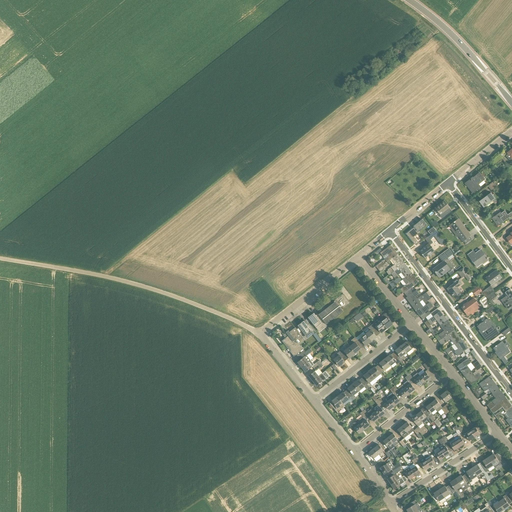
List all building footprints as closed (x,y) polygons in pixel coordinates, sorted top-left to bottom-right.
[(491,161),(494,165),(503,158),(500,154),(491,161)] [(473,193),(481,186),(479,185),(485,180),(480,173),(471,180),(471,179),(471,180),(466,184),(473,193)] [(493,182),(488,186),(491,190),(496,186),(499,184),(496,180),(493,182)] [(484,208),(493,201),(496,199),(491,193),(488,195),(482,199),(479,201),(484,209),(484,208)] [(450,208),(444,201),(435,208),(437,211),(441,215),(450,208)] [(511,213),(511,212),(507,215),(504,211),(493,220),(496,224),(495,225),(496,225),(498,227),(499,226),(499,225),(509,217),(510,218),(511,216),(511,213)] [(411,240),(419,233),(419,232),(427,225),(422,219),(413,227),(414,227),(406,234),(411,240)] [(470,235),(458,219),(455,222),(455,221),(454,222),(454,223),(449,226),(457,237),(458,236),(462,241),(470,235)] [(430,235),(436,230),(434,227),(428,231),(430,235)] [(423,255),(425,258),(424,258),(425,258),(434,251),(430,245),(433,243),(431,240),(433,238),(433,237),(438,233),(436,230),(430,235),(425,239),(428,243),(425,245),(426,247),(420,252),(423,255)] [(387,262),(391,260),(398,255),(391,245),(380,253),(384,258),(388,255),(389,256),(376,266),(378,269),(387,262)] [(444,253),(448,258),(453,254),(449,249),(444,253)] [(468,255),(477,267),(488,259),(487,258),(481,250),(475,254),(473,251),(468,255)] [(398,255),(391,260),(395,265),(391,268),(388,270),(388,271),(386,272),(389,275),(394,272),(405,264),(398,255)] [(446,265),(444,261),(433,269),(436,273),(436,272),(439,277),(442,275),(443,276),(447,272),(447,273),(451,270),(447,264),(446,265)] [(378,269),(380,272),(389,265),(387,262),(378,269)] [(405,278),(412,273),(405,264),(394,272),(397,276),(401,273),(405,278)] [(458,272),(462,278),(468,273),(464,267),(458,272)] [(499,275),(496,271),(486,278),(491,285),(501,278),(501,277),(502,277),(501,277),(499,275),(500,274),(499,275)] [(402,280),(404,283),(407,281),(409,283),(400,290),(403,294),(419,282),(412,273),(405,278),(402,280)] [(460,291),(457,288),(462,284),(458,278),(453,282),(454,284),(447,289),(453,296),(460,291)] [(491,286),(482,292),(486,297),(494,291),(491,286)] [(478,287),(472,291),(475,296),(482,292),(478,287)] [(511,303),(511,292),(510,289),(505,293),(507,295),(501,300),(506,307),(511,303)] [(413,307),(420,302),(422,300),(429,296),(426,292),(421,296),(417,299),(416,297),(420,294),(416,290),(406,298),(413,307)] [(494,292),(487,297),(490,301),(497,296),(494,292)] [(351,303),(349,301),(343,294),(335,300),(333,298),(317,310),(320,314),(318,315),(326,325),(328,324),(327,323),(342,312),(342,313),(343,312),(342,310),(351,303)] [(486,307),(490,304),(485,296),(480,299),(480,301),(484,307),(486,307)] [(480,307),(474,299),(464,306),(463,305),(462,306),(463,307),(462,308),(468,316),(480,307)] [(423,319),(427,316),(426,314),(425,313),(430,309),(427,304),(423,307),(420,302),(413,307),(420,317),(420,316),(423,319)] [(488,314),(494,309),(495,309),(493,306),(492,306),(489,308),(486,311),(488,314)] [(425,323),(429,329),(431,328),(430,325),(437,321),(440,326),(447,321),(440,311),(425,323)] [(381,322),(387,329),(388,329),(387,329),(392,324),(391,323),(394,321),(387,313),(384,315),(386,318),(381,322)] [(317,330),(323,326),(324,328),(327,326),(319,316),(317,317),(314,314),(308,318),(317,330)] [(484,337),(497,328),(491,320),(489,322),(487,319),(479,324),(479,325),(477,326),(480,330),(481,331),(480,332),(484,337)] [(306,324),(304,321),(298,326),(306,336),(311,331),(313,334),(316,332),(308,322),(306,324)] [(454,330),(447,321),(440,326),(444,331),(439,335),(440,336),(436,339),(438,342),(454,330)] [(387,330),(387,329),(381,322),(373,328),(378,333),(380,331),(381,333),(387,329),(387,330)] [(282,341),(291,353),(294,356),(303,349),(300,345),(305,340),(304,339),(300,334),(299,332),(295,328),(289,333),(288,331),(286,333),(289,336),(282,341)] [(375,335),(378,333),(373,328),(365,334),(372,342),(371,341),(377,337),(375,335)] [(502,333),(504,336),(511,331),(509,328),(502,333)] [(454,344),(461,339),(454,330),(438,342),(442,346),(447,342),(451,339),(454,344)] [(371,342),(372,342),(365,334),(358,341),(362,346),(364,344),(365,346),(371,341),(371,342)] [(356,355),(355,354),(361,350),(359,348),(362,346),(358,341),(355,337),(351,341),(354,344),(350,347),(356,355)] [(455,352),(458,356),(468,348),(461,339),(454,344),(458,349),(455,352)] [(400,345),(406,353),(414,347),(410,341),(408,343),(406,342),(401,346),(400,345)] [(510,352),(502,341),(495,346),(495,347),(493,348),(496,352),(497,351),(498,353),(496,354),(500,359),(501,359),(504,357),(510,352)] [(406,353),(400,345),(400,346),(395,351),(396,352),(394,354),(400,362),(401,362),(400,362),(405,358),(403,355),(406,353)] [(346,359),(346,358),(348,357),(350,358),(355,354),(356,355),(350,347),(343,352),(342,353),(346,359)] [(304,358),(304,357),(298,362),(302,367),(310,360),(307,356),(312,351),(310,349),(303,355),(305,357),(304,358)] [(342,353),(340,351),(335,355),(337,357),(334,360),(339,367),(345,362),(344,360),(346,359),(342,353)] [(394,354),(392,356),(390,354),(385,359),(384,358),(390,366),(395,362),(397,365),(400,362),(394,354)] [(384,358),(385,359),(379,363),(381,365),(378,367),(383,372),(390,366),(384,358)] [(471,363),(468,359),(457,366),(464,376),(471,371),(467,366),(471,363)] [(310,360),(302,367),(305,372),(313,367),(314,369),(318,365),(321,363),(319,360),(314,365),(310,360)] [(375,367),(369,371),(369,370),(368,371),(375,378),(383,372),(378,367),(376,369),(375,367)] [(424,382),(430,378),(425,372),(424,372),(423,370),(418,374),(424,382)] [(313,381),(319,376),(315,371),(309,376),(313,381)] [(368,371),(369,372),(363,376),(365,378),(362,379),(367,385),(375,378),(368,371)] [(477,385),(475,382),(481,377),(478,373),(474,376),(471,371),(464,376),(473,388),(477,385)] [(419,386),(424,383),(424,382),(418,374),(417,373),(412,377),(409,374),(407,376),(413,383),(415,381),(419,386)] [(317,386),(326,379),(322,374),(319,376),(313,381),(317,386)] [(405,378),(407,381),(402,385),(409,394),(415,390),(411,384),(413,383),(407,376),(405,378)] [(359,380),(353,384),(353,383),(359,391),(361,393),(366,389),(369,387),(367,385),(362,379),(360,381),(359,380)] [(492,394),(499,389),(492,379),(481,387),(484,392),(488,389),(492,394)] [(352,383),(353,384),(348,388),(349,390),(347,392),(351,397),(353,401),(356,399),(353,395),(359,391),(353,383),(352,383)] [(399,391),(400,392),(399,392),(404,398),(409,395),(409,394),(402,385),(397,389),(395,386),(392,388),(396,393),(399,391)] [(387,397),(390,400),(394,406),(400,401),(395,396),(394,394),(396,393),(392,388),(390,390),(392,392),(387,397)] [(493,401),(487,405),(490,410),(506,398),(499,389),(492,394),(496,399),(493,401)] [(446,402),(452,398),(446,391),(440,396),(446,402)] [(337,396),(343,404),(351,397),(347,392),(344,394),(343,392),(338,396),(337,396)] [(333,403),(331,405),(329,406),(331,409),(333,407),(337,413),(345,406),(343,404),(337,396),(337,397),(332,401),(333,403)] [(379,407),(381,405),(377,400),(374,396),(372,397),(379,407)] [(497,411),(498,410),(502,407),(506,412),(511,407),(511,405),(506,398),(490,410),(493,414),(497,411)] [(436,409),(441,415),(444,413),(446,415),(449,412),(445,406),(442,408),(440,406),(441,405),(436,399),(431,403),(436,409)] [(394,406),(390,400),(384,404),(389,410),(394,406),(394,407),(394,406)] [(426,407),(431,413),(436,409),(431,403),(426,407)] [(385,413),(380,407),(375,412),(380,418),(385,413)] [(374,422),(379,418),(379,419),(379,418),(380,418),(375,412),(373,409),(372,408),(367,412),(365,410),(362,411),(367,418),(369,416),(374,422)] [(365,419),(367,418),(362,411),(360,413),(363,417),(357,421),(358,421),(365,430),(370,425),(365,419)] [(416,415),(421,421),(426,417),(421,411),(416,415)] [(431,413),(428,415),(434,422),(438,427),(442,425),(437,418),(436,419),(433,415),(433,416),(431,413)] [(416,424),(418,427),(419,427),(423,423),(421,421),(416,415),(412,419),(416,425),(416,424)] [(364,430),(365,430),(358,421),(355,423),(354,423),(352,424),(352,425),(359,434),(364,430),(364,431),(364,430)] [(409,434),(414,431),(414,430),(412,428),(407,422),(402,426),(409,434)] [(397,430),(404,438),(409,434),(402,426),(397,430)] [(470,431),(474,437),(479,434),(475,427),(470,431)] [(465,444),(460,437),(459,436),(462,435),(458,428),(455,430),(458,434),(453,437),(460,447),(465,444)] [(469,441),(474,437),(470,431),(464,434),(469,441)] [(393,433),(388,437),(395,446),(398,444),(396,441),(398,439),(393,433)] [(444,440),(447,444),(450,443),(450,444),(454,451),(460,447),(453,437),(448,440),(445,436),(443,438),(444,440)] [(388,447),(390,450),(395,446),(388,437),(383,441),(388,447)] [(404,438),(402,440),(405,444),(407,446),(410,451),(413,449),(404,438)] [(447,444),(444,440),(442,441),(444,444),(438,447),(441,450),(445,457),(450,453),(446,447),(445,446),(447,444)] [(379,455),(383,451),(379,445),(374,449),(379,455)] [(374,449),(369,453),(370,454),(374,459),(376,462),(377,461),(380,459),(381,460),(382,459),(379,455),(374,449)] [(432,454),(429,449),(427,451),(428,454),(427,455),(426,454),(425,456),(424,457),(426,460),(430,466),(435,463),(434,461),(436,459),(432,454)] [(441,450),(435,454),(439,460),(445,457),(441,450)] [(501,465),(500,463),(503,461),(497,453),(498,455),(495,456),(494,454),(488,458),(493,466),(495,469),(501,465)] [(488,469),(493,466),(488,458),(482,461),(484,464),(482,465),(481,464),(481,466),(486,472),(489,471),(488,469)] [(424,470),(430,466),(426,460),(420,464),(424,470)] [(399,468),(401,466),(399,462),(393,466),(390,461),(380,468),(384,474),(392,469),(393,472),(399,468)] [(472,468),(479,479),(484,475),(488,481),(491,479),(486,472),(481,466),(479,467),(477,465),(472,468)] [(401,466),(399,468),(401,471),(403,475),(405,473),(410,480),(415,476),(411,470),(409,467),(404,470),(402,466),(401,466)] [(420,473),(416,466),(411,470),(415,476),(420,473)] [(397,476),(397,473),(401,471),(399,468),(393,472),(392,472),(394,475),(387,479),(391,485),(397,480),(399,479),(397,476)] [(479,480),(479,479),(472,468),(466,472),(468,475),(465,476),(465,475),(464,475),(471,485),(472,486),(474,484),(474,483),(479,480)] [(455,479),(461,487),(463,491),(471,485),(464,475),(465,476),(463,478),(461,475),(455,479)] [(397,480),(391,485),(394,490),(401,486),(399,483),(403,481),(404,482),(407,480),(404,476),(399,479),(397,480)] [(455,491),(461,487),(455,479),(450,483),(451,485),(449,487),(448,486),(453,494),(456,492),(455,491)] [(451,495),(453,494),(448,486),(449,487),(446,489),(445,486),(439,490),(444,498),(450,494),(451,495)] [(432,497),(437,504),(440,503),(439,501),(444,498),(439,490),(433,493),(435,496),(433,498),(432,496),(432,497)] [(499,502),(504,510),(510,506),(508,503),(510,502),(506,495),(503,497),(504,499),(499,502)] [(408,511),(415,511),(418,510),(421,508),(417,503),(416,504),(414,501),(406,506),(408,505),(409,508),(407,509),(408,511)] [(492,505),(490,506),(493,511),(495,511),(497,511),(500,511),(504,510),(499,502),(493,506),(492,505)] [(493,511),(490,506),(487,503),(484,505),(486,507),(480,510),(481,511),(493,511)]
